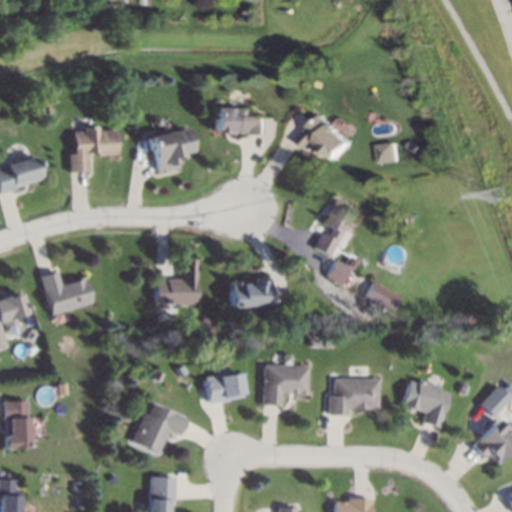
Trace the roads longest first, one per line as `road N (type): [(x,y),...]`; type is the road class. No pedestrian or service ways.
road 1 (residential): [(227,453),(401,459),(442,480),(465,511)]
road 2 (residential): [(0,244),(86,218),(245,211)]
